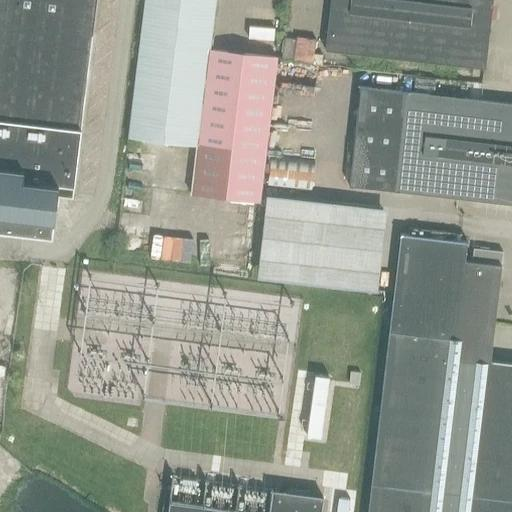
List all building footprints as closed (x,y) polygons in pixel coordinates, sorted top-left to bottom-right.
[(0,0),(0,232),(52,239),(56,197),(72,199),(95,0),(0,0)] [(208,50),(214,0),(144,0),(128,137),(195,145),(208,50)] [(330,0),(325,51),(483,69),(491,0),(330,0)] [(274,37),(277,23),(253,18),(250,32),(274,37)] [(258,202),(276,58),(208,50),(191,193),(258,202)] [(511,104),(359,87),(347,187),(398,193),(398,192),(511,205),(511,104)] [(315,161),(271,155),(267,186),(311,191),(315,161)] [(381,214),(268,201),(260,269),(373,282),(381,214)] [(511,511),(511,362),(491,360),(487,360),(487,361),(452,356),(457,320),(486,324),(487,322),(486,322),(492,267),(493,265),(501,266),(501,265),(463,261),(465,244),(466,244),(467,241),(460,240),(408,234),(399,233),(399,234),(408,235),(375,511),(511,511)] [(350,371),(349,384),(359,385),(360,372),(350,371)] [(314,375),(306,435),(320,437),(328,377),(314,375)] [(321,497),(321,499),(293,495),(294,490),(286,488),(285,494),(272,492),(272,490),(173,476),(168,507),(162,507),(161,511),(320,511),(322,498),(321,497)]
